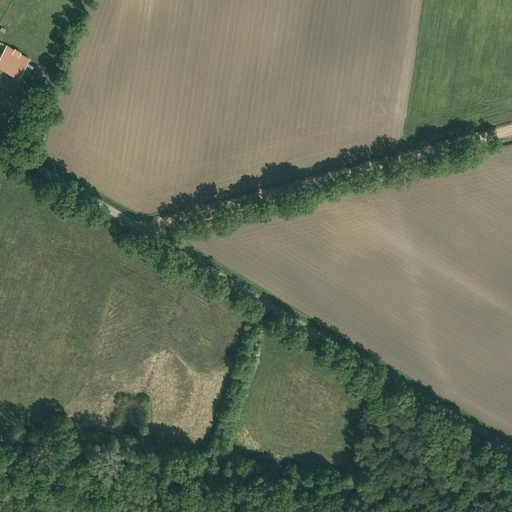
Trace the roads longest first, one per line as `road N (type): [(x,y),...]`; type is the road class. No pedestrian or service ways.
road 1 (unclassified): [(511,451),(0,142)]
road 2 (track): [(148,232),(511,127)]
